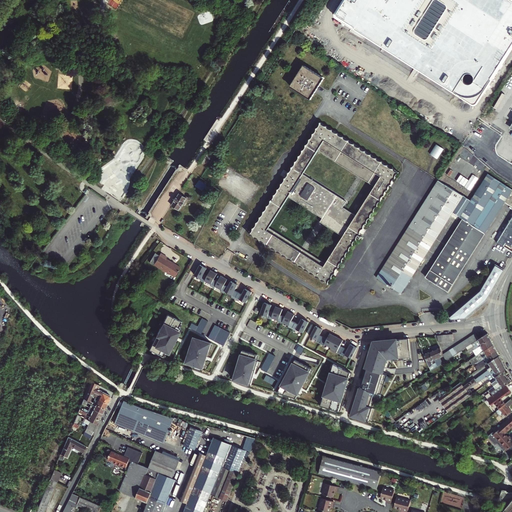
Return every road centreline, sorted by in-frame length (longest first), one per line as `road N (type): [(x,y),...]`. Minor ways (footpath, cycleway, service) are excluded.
road 1 (unknown): [(469,33),(425,91),(330,29),(345,0)]
road 2 (residential): [(0,117),(113,201)]
road 3 (residential): [(59,511),(118,397)]
road 4 (residential): [(371,334),(493,320)]
road 5 (residential): [(260,287),(348,334),(371,334)]
road 6 (residential): [(155,228),(260,287)]
